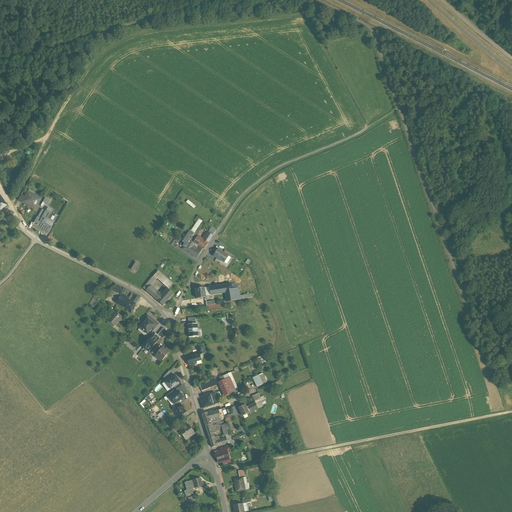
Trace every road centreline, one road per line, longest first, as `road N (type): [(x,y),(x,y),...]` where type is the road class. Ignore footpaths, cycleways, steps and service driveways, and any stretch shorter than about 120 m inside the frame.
road 1 (track): [(12,207),(100,61),(136,34),(212,30),(305,7),(366,128)]
road 2 (track): [(511,354),(474,324),(370,27),(317,0)]
road 3 (track): [(216,0),(0,62)]
road 4 (residential): [(170,319),(144,294),(27,234),(0,185)]
road 5 (track): [(398,108),(272,170),(222,223)]
road 6 (track): [(506,413),(298,453)]
road 7 (residential): [(208,449),(170,319)]
